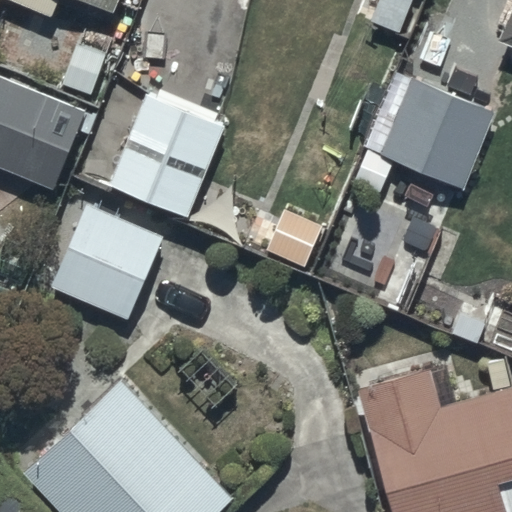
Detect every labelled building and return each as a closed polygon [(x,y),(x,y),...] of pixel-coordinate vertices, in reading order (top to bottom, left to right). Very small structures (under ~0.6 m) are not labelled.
[(55,0),(104,0),(113,4),(114,0),(30,0),(52,9),(55,0)] [(511,0),(498,32),(511,37),(511,0)] [(77,39),(63,77),(91,88),(106,49),(77,39)] [(0,160),(53,182),(85,104),(0,69),(0,160)] [(380,147),(464,182),(496,106),(412,71),(380,147)] [(111,177),(188,209),(225,118),(147,87),(111,177)] [(395,156),(369,144),(354,177),(380,188),(395,156)] [(53,281),(128,313),(164,230),(88,198),(53,281)] [(267,243),(304,260),(322,221),(285,205),(267,243)] [(511,511),(511,379),(441,399),(430,360),(358,380),(395,511),(511,511)] [(24,466),(66,511),(212,511),(235,490),(123,373),(24,466)] [(0,511),(35,511),(8,481),(0,487),(0,511)]
